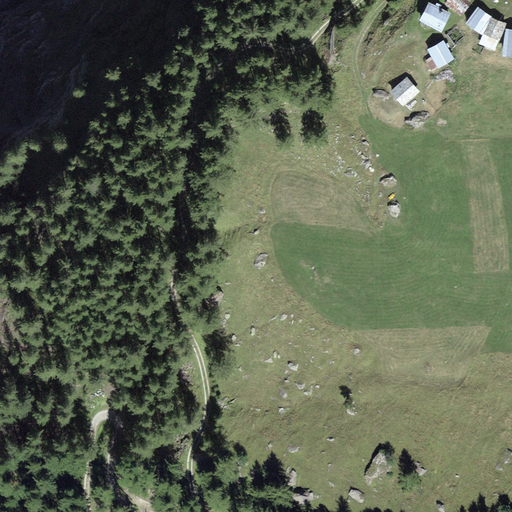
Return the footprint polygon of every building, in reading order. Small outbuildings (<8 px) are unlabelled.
[(469,3),(465,0),(448,0),(446,3),(461,13),(469,3)] [(447,14),(430,6),(421,20),(440,30),(447,14)] [(479,32),(489,17),(478,9),(467,24),(479,32)] [(402,11),(384,26),(399,43),(416,29),(402,11)] [(496,42),(504,24),(492,19),(484,36),(496,42)] [(451,60),(443,44),(430,51),(438,67),(451,60)] [(402,104),(416,91),(406,80),(392,93),(402,104)]
